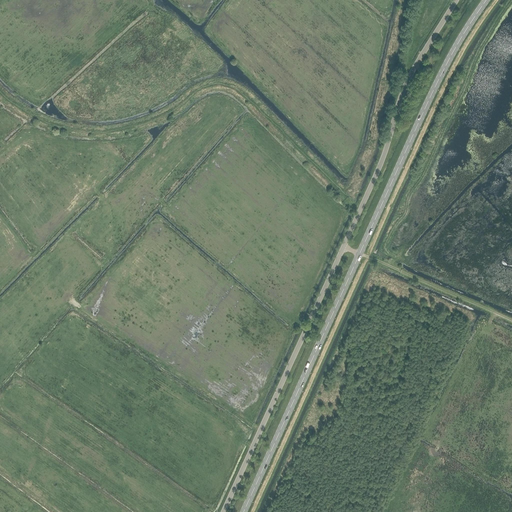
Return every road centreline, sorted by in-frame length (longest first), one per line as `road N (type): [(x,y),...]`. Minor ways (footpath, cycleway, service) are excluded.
road 1 (unclassified): [(222,511),(343,247)]
road 2 (secondary): [(359,254),(445,62),(487,0)]
road 3 (secondary): [(243,511),(359,254)]
road 4 (unclassified): [(343,247),(406,78),(456,0)]
road 5 (track): [(359,254),(511,321)]
